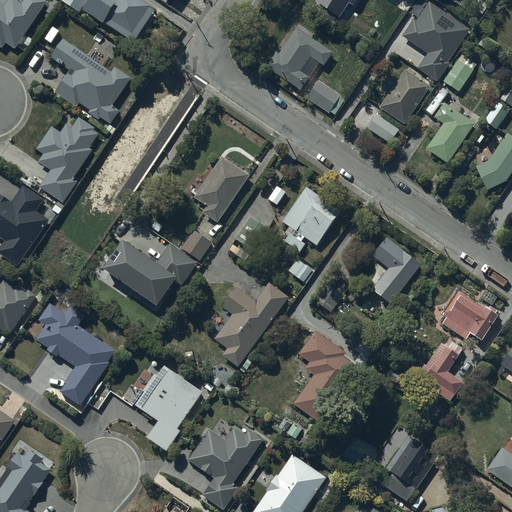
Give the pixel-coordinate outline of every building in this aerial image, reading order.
[(31,35),(51,2),(47,0),(28,0),(25,5),(15,0),(12,0),(8,9),(0,4),(0,46),(5,50),(9,43),(19,49),(28,33),(31,35)] [(83,15),(86,11),(136,44),(158,10),(141,0),(64,0),(63,3),(83,15)] [(318,0),(317,3),(342,19),(351,4),(356,7),(360,0),(318,0)] [(492,6),(484,0),(481,0),(475,9),(484,16),(492,6)] [(415,19),(403,37),(394,52),(440,82),(473,30),(431,3),(419,21),(415,19)] [(299,29),(283,55),(279,53),(269,68),(273,71),(273,72),(301,90),(309,77),(303,74),(312,58),(327,67),(337,52),(299,29)] [(114,74),(65,41),(53,58),(73,71),(58,94),(80,109),(82,105),(92,111),(90,114),(101,122),(103,119),(112,125),(121,111),(115,107),(134,79),(118,68),(114,74)] [(463,94),(482,65),(465,53),(445,82),(463,94)] [(385,71),(378,80),(366,96),(377,105),(396,80),(385,71)] [(432,88),(407,71),(382,109),(407,126),(432,88)] [(347,101),(342,97),(344,96),(322,81),(308,100),(330,115),(332,112),(337,115),(347,101)] [(166,86),(162,92),(141,120),(163,137),(185,106),(178,101),(181,97),(166,86)] [(511,113),(511,110),(500,102),(487,122),(501,131),(511,113)] [(451,165),(451,164),(453,165),(457,159),(455,158),(478,124),(449,105),(448,104),(438,119),(445,124),(439,133),(432,128),(428,134),(435,139),(428,150),(451,165)] [(397,130),(378,116),(368,129),(386,144),(397,130)] [(43,187),(67,203),(80,182),(80,181),(98,153),(94,151),(104,135),(82,121),(74,132),(69,129),(64,136),(54,130),(39,152),(45,156),(40,164),(52,172),(43,187)] [(511,174),(511,137),(508,134),(491,162),(478,167),(488,190),(507,182),(511,174)] [(218,223),(250,175),(225,158),(197,199),(209,207),(204,214),(218,223)] [(15,201),(0,191),(0,236),(8,242),(0,253),(0,254),(21,268),(51,221),(37,212),(44,200),(24,187),(15,201)] [(317,243),(341,210),(309,187),(283,223),(291,228),(283,239),(299,250),(308,237),(317,243)] [(271,229),(253,216),(238,240),(256,252),(271,229)] [(195,231),(183,248),(200,260),(212,243),(195,231)] [(388,240),(375,257),(390,268),(377,284),(373,290),(393,305),(423,266),(388,240)] [(160,263),(125,241),(106,272),(163,306),(177,282),(184,286),(199,262),(171,245),(160,263)] [(313,269),(302,262),(293,277),(304,284),(313,269)] [(0,328),(11,335),(37,296),(30,291),(29,292),(18,284),(16,288),(5,281),(0,288),(0,328)] [(240,367),(292,300),(272,285),(257,304),(238,289),(224,307),(234,315),(216,338),(230,349),(225,355),(240,367)] [(344,295),(327,285),(315,304),(332,314),(344,295)] [(503,315),(460,288),(443,316),(444,317),(440,324),(469,342),(473,337),(485,344),(503,315)] [(118,351),(80,326),(87,316),(71,306),(66,314),(51,304),(40,321),(47,326),(37,341),(51,350),(50,352),(60,359),(62,356),(78,367),(67,383),(69,384),(63,393),(82,406),(118,351)] [(317,419),(356,365),(346,359),(352,351),(320,329),(301,356),(311,363),(307,369),(315,375),(295,404),(317,419)] [(449,348),(441,343),(418,381),(452,402),(464,383),(449,374),(466,347),(454,340),(449,348)] [(511,350),(503,364),(511,370),(511,350)] [(160,422),(149,438),(169,451),(183,431),(180,430),(206,391),(167,365),(160,376),(158,374),(146,392),(143,390),(134,404),(160,422)] [(0,436),(4,440),(16,422),(0,412),(0,436)] [(304,431),(294,425),(288,434),(299,440),(304,431)] [(237,480),(239,482),(250,466),(248,465),(251,461),(254,463),(268,441),(252,430),(247,436),(236,428),(227,441),(211,430),(189,461),(216,480),(206,495),(226,509),(240,489),(239,488),(234,484),(237,480)] [(447,461),(405,435),(376,482),(418,508),(447,461)] [(511,453),(503,447),(487,470),(511,487),(511,453)] [(0,511),(32,511),(29,510),(44,488),(42,486),(53,470),(44,464),(45,461),(31,451),(27,457),(20,453),(0,480),(0,511)] [(305,511),(329,478),(294,455),(279,476),(278,475),(268,490),(270,492),(256,511),(305,511)] [(453,511),(452,503),(432,507),(432,511),(453,511)]
